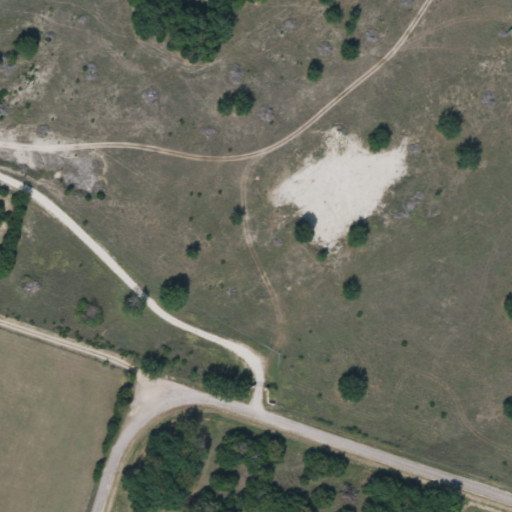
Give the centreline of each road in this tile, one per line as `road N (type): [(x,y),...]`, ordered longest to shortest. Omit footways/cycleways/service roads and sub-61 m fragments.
road 1 (residential): [(256,411),(261,270),(219,195),(0,30)]
road 2 (residential): [(160,388),(256,411),(511,496)]
road 3 (residential): [(160,388),(129,362),(0,315)]
road 4 (residential): [(96,511),(119,444),(160,388)]
